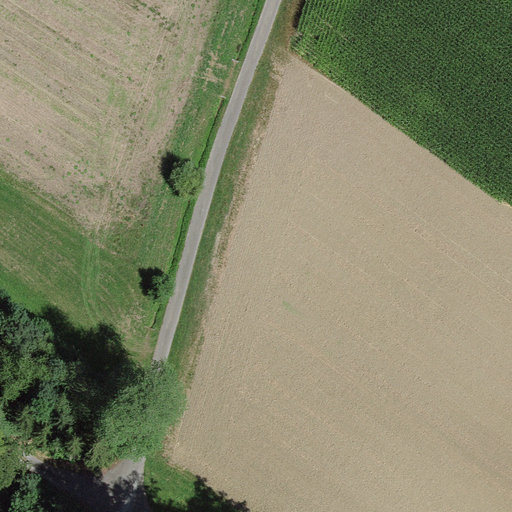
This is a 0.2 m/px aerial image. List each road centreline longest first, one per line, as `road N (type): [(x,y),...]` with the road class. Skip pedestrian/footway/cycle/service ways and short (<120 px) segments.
road 1 (track): [(118,511),(183,259),(269,0)]
road 2 (track): [(117,511),(0,443)]
